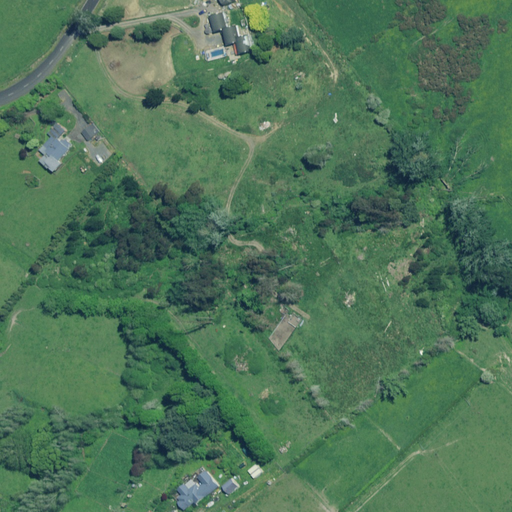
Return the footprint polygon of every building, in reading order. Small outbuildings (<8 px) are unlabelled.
[(212,17),(216,33),(223,31),(224,35),(227,35),(230,46),(237,44),(240,56),(256,51),(252,36),(242,39),(239,27),(231,29),(227,13),(212,17)] [(67,142),(63,138),(68,132),(60,124),(51,134),(55,137),(43,150),(49,156),(43,162),(52,170),(54,168),(59,172),(66,164),(63,161),(76,146),(68,140),(67,142)] [(100,133),(94,125),(84,133),(90,140),(100,133)] [(261,468),(259,465),(250,471),(252,474),(261,468)] [(264,472),(262,469),(254,475),(256,478),(264,472)] [(209,499),(208,498),(222,486),(209,472),(201,478),(205,483),(201,487),(197,483),(191,488),(188,485),(181,490),(185,495),(181,498),(183,501),(181,503),(187,510),(195,504),(198,508),(202,505),(209,499)] [(241,486),(235,478),(224,487),(231,495),(241,486)]
